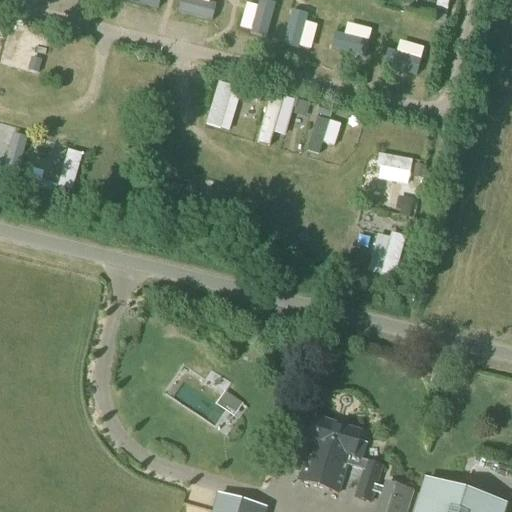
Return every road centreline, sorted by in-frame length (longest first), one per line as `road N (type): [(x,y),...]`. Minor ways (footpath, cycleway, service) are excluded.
road 1 (unclassified): [(511,357),(0,231)]
road 2 (unknown): [(445,115),(406,331)]
